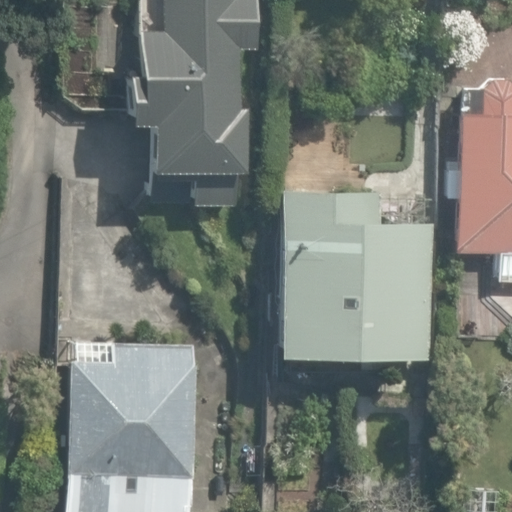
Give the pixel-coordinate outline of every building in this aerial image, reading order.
[(116,120),(113,192),(241,199),(251,0),(122,0),(119,63),(94,62),(91,119),(116,120)] [(452,293),(490,294),(504,277),(511,276),(511,85),(502,75),(486,74),(474,85),(457,84),(457,108),(452,108),(450,166),(443,166),(442,194),(448,195),(447,248),(453,248),(452,293)] [(333,372),(369,373),(369,356),(424,357),(428,220),(373,219),(374,187),(275,185),(271,352),(333,354),(333,372)] [(58,511),(179,511),(181,361),(185,361),(185,341),(107,340),(107,334),(69,334),(69,356),(60,357),(58,511)] [(494,511),(495,488),(464,487),(463,511),(494,511)]
